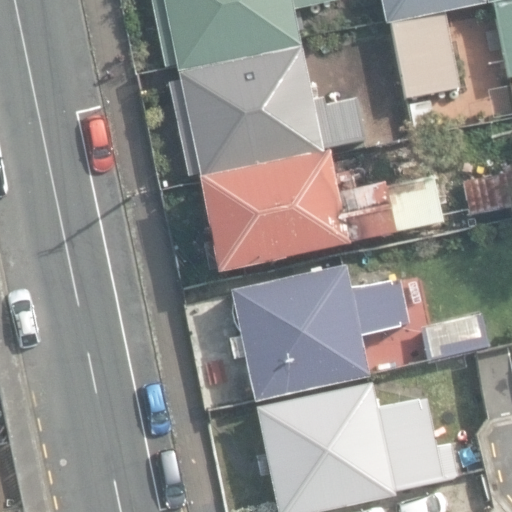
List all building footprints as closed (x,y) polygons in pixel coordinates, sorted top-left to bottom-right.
[(176,67),(178,75),(300,50),(292,12),(336,3),(335,0),(151,0),(166,70),(176,67)] [(390,26),(405,101),(459,90),(443,15),(483,7),(481,0),(379,0),(385,27),(390,26)] [(491,3),(507,81),(511,79),(511,0),(485,0),(487,4),(491,3)] [(199,176),(200,181),(323,156),(322,152),(364,143),(356,101),(326,107),(325,99),(311,102),(300,50),(178,75),(179,82),(170,84),(190,178),(199,176)] [(416,137),(437,133),(432,102),(410,107),(416,137)] [(196,182),(216,274),(442,227),(432,178),(356,194),(352,172),(333,176),(329,155),(323,156),(200,181),(196,182)] [(511,172),(463,182),(469,217),(511,208),(511,172)] [(245,357),(254,402),(255,401),(369,378),(360,337),(410,327),(400,282),(362,290),(360,279),(349,281),(346,268),(231,292),(240,336),(229,338),(233,360),(245,357)] [(421,330),(429,361),(487,348),(479,316),(421,330)] [(269,478),(275,511),(330,511),(396,499),(395,493),(457,480),(450,447),(436,450),(425,400),(376,410),(371,386),(256,410),(265,456),(256,457),(261,480),(269,478)]
